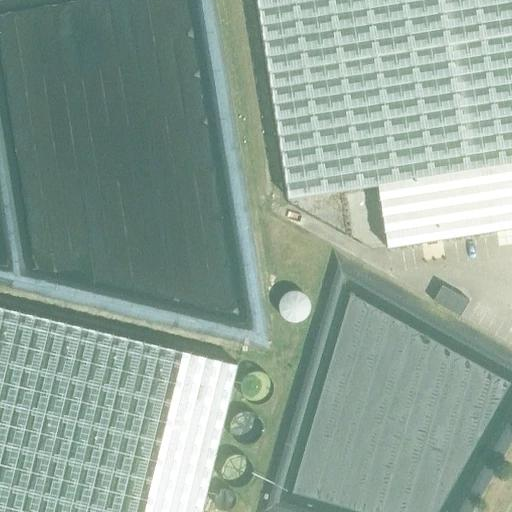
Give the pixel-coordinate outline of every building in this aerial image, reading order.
[(388,248),(511,228),(511,0),(257,0),(289,200),(378,186),(388,248)] [(433,300),(439,289),(434,286),(428,297),(433,300)] [(442,286),(433,301),(460,316),(469,300),(442,286)] [(288,317),(319,314),(316,290),(286,293),(288,317)] [(0,511),(202,511),(204,506),(238,365),(0,307),(0,511)] [(244,380),(243,386),(244,392),(248,398),(254,401),(261,402),(268,399),(273,395),(275,389),(275,383),(273,377),(270,373),(264,370),(258,369),(252,371),(247,374),(244,380)] [(234,420),(233,426),(235,432),(239,438),(245,441),(252,442),(258,439),(263,435),(265,429),(266,423),(264,418),(260,413),(255,410),(248,409),(242,411),(238,414),(234,420)] [(224,464),(223,470),(224,476),(228,482),(234,485),(241,486),(247,483),(252,479),(255,473),(255,467),(253,461),(249,457),(244,454),(238,453),(232,455),(227,458),(224,464)]
